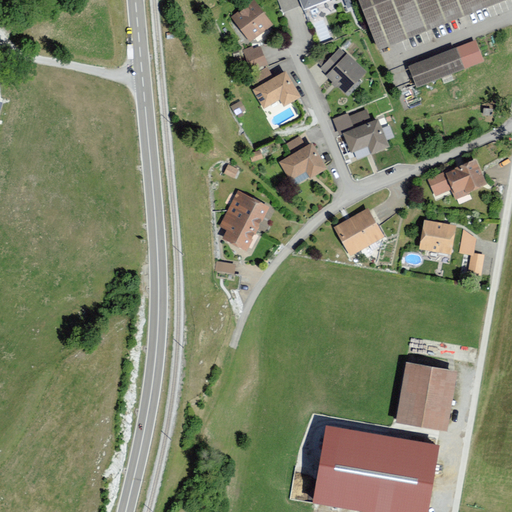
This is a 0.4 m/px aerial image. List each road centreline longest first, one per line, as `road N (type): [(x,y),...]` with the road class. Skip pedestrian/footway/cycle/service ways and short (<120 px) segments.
road 1 (secondary): [(125,511),(158,331),(136,0)]
road 2 (residential): [(232,344),(280,257),(326,213),(511,133)]
